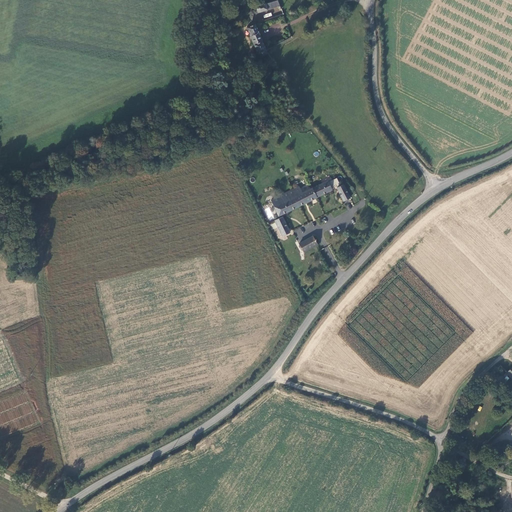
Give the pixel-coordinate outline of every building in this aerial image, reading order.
[(268,10),(281,6),(278,0),(277,0),(256,6),(257,10),(251,12),(249,24),(253,24),(254,15),(268,11),(268,10)] [(257,25),(249,28),(248,28),(258,54),(261,53),(263,57),(266,56),(265,51),(266,50),(257,25)] [(278,216),(332,191),(327,182),(302,194),(298,188),(270,201),(274,207),(278,216)] [(349,200),(342,187),(336,189),(343,203),(349,200)] [(289,234),(281,218),(274,222),(282,237),(289,234)] [(302,253),(317,246),(312,237),(298,245),(302,253)] [(511,365),(507,360),(500,366),(511,378),(511,365)] [(467,461),(464,459),(463,461),(461,461),(460,461),(457,467),(458,469),(463,472),(466,470),(468,466),(467,464),(465,463),(467,461)]
